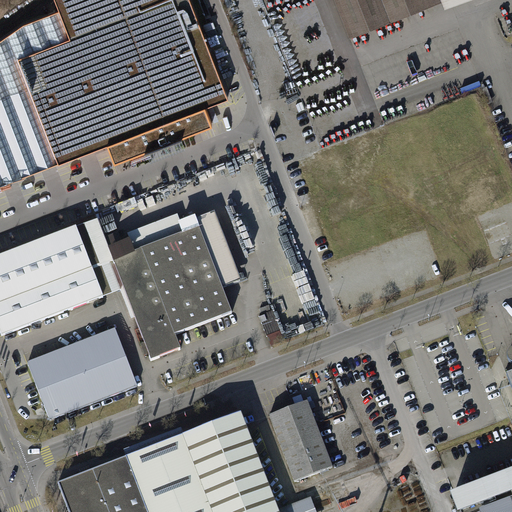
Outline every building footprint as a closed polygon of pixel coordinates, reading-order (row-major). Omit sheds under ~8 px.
[(19,59),(60,164),(107,146),(115,164),(166,145),(212,126),(206,107),(218,103),(228,99),(190,0),(55,0),(59,11),(70,39),(19,59)] [(337,0),(346,21),(401,0),(337,0)] [(511,12),(501,18),(507,34),(511,32),(511,12)] [(133,237),(111,246),(122,276),(149,347),(176,337),(170,320),(226,299),(217,275),(237,267),(211,198),(194,205),(191,197),(127,220),(133,237)] [(96,206),(0,241),(0,321),(122,276),(111,246),(96,206)] [(111,316),(22,350),(45,408),(133,374),(111,316)] [(268,416),(293,481),(332,466),(307,401),(268,416)] [(213,511),(277,511),(239,413),(184,434),(213,511)] [(213,511),(184,434),(57,483),(68,511),(213,511)] [(511,471),(454,494),(460,511),(511,491),(511,471)] [(460,511),(511,511),(511,510),(508,501),(511,499),(511,491),(460,511)]
